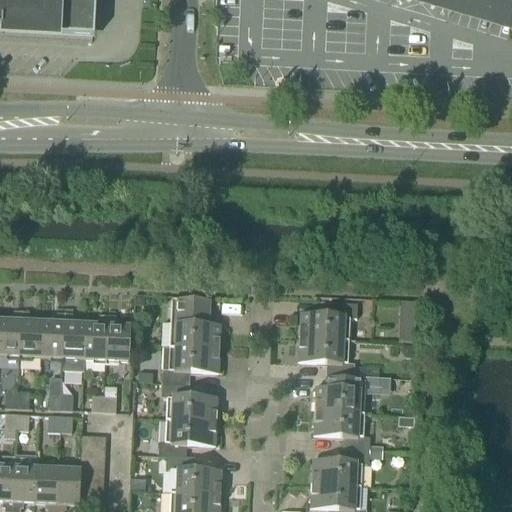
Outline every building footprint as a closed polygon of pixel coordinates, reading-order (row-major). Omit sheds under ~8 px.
[(0,0),(0,36),(2,37),(3,29),(85,33),(87,0),(0,0)] [(171,303),(170,329),(168,334),(167,339),(167,344),(168,349),(168,352),(218,354),(220,330),(208,329),(209,305),(171,303)] [(300,318),(299,343),(343,345),(344,323),(350,324),(350,323),(356,324),(357,309),(329,308),(328,320),(300,318)] [(245,330),(245,314),(220,313),(220,329),(245,330)] [(0,361),(19,362),(21,316),(13,315),(13,325),(0,324),(0,361)] [(19,362),(40,363),(42,327),(28,326),(29,316),(21,316),(19,362)] [(40,363),(62,364),(64,318),(56,317),(56,327),(42,327),(40,363)] [(62,364),(83,365),(85,329),(72,328),(72,318),(64,318),(62,364)] [(83,365),(105,366),(107,320),(99,319),(99,329),(85,329),(83,365)] [(107,320),(105,366),(128,367),(129,331),(115,330),(115,320),(107,320)] [(413,333),(411,333),(403,332),(402,345),(410,346),(413,346),(413,333)] [(342,368),(343,345),(299,343),(298,368),(326,369),(325,381),(344,382),(353,381),(354,368),(342,368)] [(217,379),(218,354),(168,352),(162,352),(162,374),(161,388),(189,389),(189,378),(217,379)] [(315,392),(314,417),(360,418),(361,396),(371,397),(372,382),(353,381),(344,382),(343,393),(315,392)] [(188,401),(189,389),(161,388),(161,402),(171,402),(170,425),(215,427),(216,402),(188,401)] [(4,413),(16,413),(17,397),(5,396),(4,413)] [(17,397),(16,413),(28,414),(29,398),(17,397)] [(48,415),(59,415),(60,399),(48,398),(48,415)] [(60,399),(59,415),(72,416),(73,400),(60,399)] [(91,401),(91,417),(103,417),(103,401),(91,401)] [(115,402),(103,401),(103,417),(115,418),(115,402)] [(359,441),(360,418),(314,417),(313,441),(341,443),(340,454),(369,456),(369,442),(359,441)] [(15,435),(16,419),(5,418),(4,435),(15,435)] [(15,435),(28,436),(29,420),(16,419),(15,435)] [(48,420),(47,437),(58,437),(59,421),(48,420)] [(58,437),(71,438),(72,422),(59,421),(58,437)] [(166,461),(185,462),(185,461),(186,451),(214,452),(215,427),(170,425),(169,447),(159,446),(158,461),(166,462),(166,461)] [(80,473),(78,510),(77,511),(101,511),(105,441),(81,440),(80,473)] [(312,465),(311,490),(356,492),(357,469),(368,469),(369,456),(340,454),(340,466),(312,465)] [(3,511),(11,511),(14,470),(14,461),(0,460),(0,506),(4,507),(3,511)] [(176,476),(175,498),(220,500),(221,475),(193,474),(194,462),(185,461),(185,462),(166,461),(166,462),(165,475),(176,476)] [(34,508),(35,471),(14,470),(11,511),(19,511),(20,508),(34,508)] [(46,511),(54,511),(57,472),(35,471),(34,508),(47,509),(46,511)] [(78,510),(80,473),(57,472),(54,511),(63,511),(63,510),(78,510)] [(129,483),(129,495),(146,496),(146,489),(141,484),(129,483)] [(355,511),(356,492),(311,490),(309,511),(355,511)] [(218,511),(220,500),(175,498),(164,497),(163,511),(218,511)]
